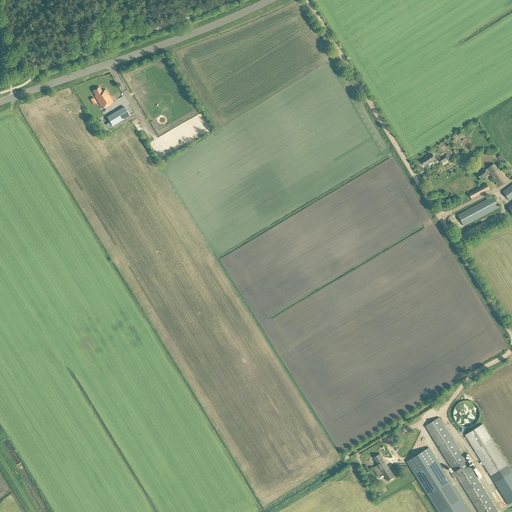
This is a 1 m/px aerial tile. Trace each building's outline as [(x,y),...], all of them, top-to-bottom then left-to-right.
[(102,109),(113,103),(105,90),(102,92),(99,87),(93,91),(95,96),(97,100),(102,109)] [(129,116),(124,107),(107,117),(112,126),(129,116)] [(102,133),(102,132),(103,132),(106,130),(106,129),(101,121),(97,123),(96,124),(102,132),(102,133)] [(425,159),(422,161),(425,166),(428,164),(435,160),(431,154),(425,158),(425,159)] [(494,163),(485,170),(484,169),(477,174),(481,180),(488,175),(490,173),(491,174),(492,177),(499,187),(509,179),(502,170),(501,171),(499,168),(498,169),(494,163)] [(471,198),(489,189),(487,184),(469,193),(471,198)] [(509,201),(511,198),(511,185),(503,192),(509,201)] [(499,207),(493,196),(458,215),(464,226),(499,207)] [(454,409),(453,412),(453,415),(454,418),(456,421),(458,424),(460,426),(463,427),(466,427),(469,427),(472,426),(475,424),(477,422),(479,419),(479,416),(480,413),(479,409),(477,407),(475,404),(473,402),(470,401),(467,401),(463,401),(460,402),(458,404),(456,406),(454,409)] [(457,477),(478,511),(497,511),(439,418),(425,426),(454,472),(451,474),(454,479),(457,477)] [(511,471),(482,424),(465,435),(495,483),(508,505),(511,502),(511,471)] [(469,511),(437,461),(429,448),(406,462),(414,474),(438,511),(469,511)] [(383,459),(381,454),(374,458),(378,465),(372,468),(377,477),(383,473),(388,482),(394,478),(385,461),(383,459)]
